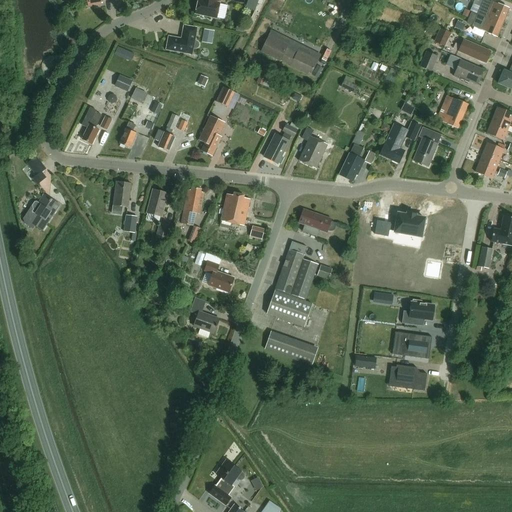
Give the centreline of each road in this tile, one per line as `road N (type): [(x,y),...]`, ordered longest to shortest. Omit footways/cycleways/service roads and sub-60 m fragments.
road 1 (residential): [(292,187),(60,159),(48,151),(48,109),(81,54),(111,26),(166,0)]
road 2 (unclassified): [(167,511),(292,187)]
road 3 (trunk): [(72,511),(0,261)]
road 4 (residential): [(445,379),(476,195)]
road 5 (unclassified): [(445,191),(292,187)]
